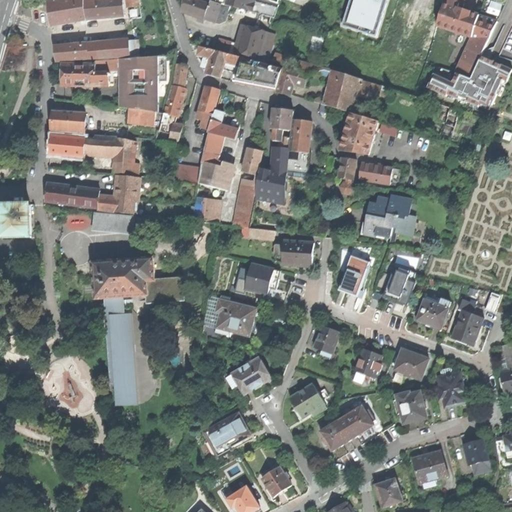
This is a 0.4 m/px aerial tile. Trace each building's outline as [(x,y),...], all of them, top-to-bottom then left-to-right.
[(87,20),(85,0),(67,0),(50,2),(51,14),(53,25),(54,25),(81,21),(87,20)] [(98,0),(85,0),(87,20),(116,17),(126,16),(124,0),(104,0),(99,1),(98,0)] [(205,20),(211,5),(197,0),(185,0),(185,4),(183,13),(205,21),(205,20)] [(247,11),(251,12),(255,0),(216,0),(216,3),(231,7),(247,11)] [(274,18),(275,18),(278,12),(282,1),(282,0),(255,0),(251,12),(274,18)] [(350,0),(342,26),(376,37),(388,0),(350,0)] [(399,0),(396,10),(408,14),(413,0),(399,0)] [(439,26),(473,37),(480,16),(470,13),(459,9),(460,5),(447,0),(444,7),(439,24),(439,26)] [(216,3),(212,2),(211,5),(205,20),(220,25),(226,22),(231,7),(216,3)] [(444,7),(443,6),(434,3),(429,21),(439,24),(444,7)] [(408,14),(396,10),(383,48),(426,63),(439,26),(439,24),(429,21),(408,14)] [(273,23),(274,18),(251,12),(247,11),(246,16),(273,23)] [(480,16),(473,37),(489,42),(498,23),(498,22),(490,19),(480,16)] [(245,58),(261,62),(266,44),(269,33),(244,26),(238,45),(235,55),(238,56),(245,58)] [(266,44),(273,46),(276,35),(269,33),(266,44)] [(473,37),(466,52),(481,59),(483,56),(489,42),(473,37)] [(219,39),(216,50),(229,54),(235,55),(238,45),(219,39)] [(121,60),(131,59),(130,41),(89,44),(90,59),(90,62),(98,62),(121,60)] [(59,62),(90,59),(89,44),(76,45),(58,47),(57,47),(58,54),(59,62)] [(273,46),(266,44),(261,62),(264,63),(268,64),(273,46)] [(199,56),(206,58),(212,59),(215,50),(202,46),(199,56)] [(215,77),(222,79),(227,63),(229,54),(216,50),(215,50),(212,59),(209,69),(208,75),(215,77)] [(466,52),(457,73),(472,79),(481,59),(466,52)] [(227,63),(235,65),(238,56),(235,55),(229,54),(227,63)] [(274,62),(285,65),(288,57),(276,54),(274,62)] [(233,70),(241,72),(245,58),(238,56),(235,65),(233,70)] [(481,59),(472,79),(485,85),(495,61),(489,59),(483,56),(481,59)] [(121,108),(131,109),(157,113),(160,113),(160,81),(160,57),(131,59),(121,60),(121,71),(121,108)] [(203,67),(209,69),(212,59),(206,58),(203,67)] [(247,86),(257,87),(264,63),(261,62),(245,58),(241,72),(237,84),(247,86)] [(121,71),(121,60),(98,62),(98,66),(98,74),(111,74),(111,71),(121,71)] [(285,65),(285,68),(309,75),(315,74),(318,66),(302,61),(300,69),(285,65)] [(511,68),(495,61),(485,85),(499,92),(504,81),(508,83),(511,74),(511,68)] [(284,69),(268,64),(264,63),(257,87),(266,89),(278,92),(284,69)] [(178,65),(175,86),(184,88),(186,76),(188,67),(178,65)] [(75,86),(98,86),(98,74),(98,66),(65,66),(65,76),(65,86),(67,86),(75,86)] [(315,74),(332,78),(334,71),(318,66),(315,74)] [(284,69),(278,92),(284,93),(291,95),(295,84),(306,87),(309,75),(285,68),(284,69)] [(329,87),(359,94),(363,82),(363,80),(334,71),(332,78),(329,87)] [(436,75),(429,90),(447,97),(448,95),(458,99),(459,97),(467,100),(466,102),(479,108),(480,106),(491,111),(499,92),(485,85),(472,79),(457,73),(453,82),(436,75)] [(111,74),(98,74),(98,86),(111,86),(111,74)] [(382,88),(363,82),(359,94),(379,98),(382,88)] [(173,85),(166,114),(171,116),(179,118),(183,102),(187,89),(184,88),(175,86),(173,85)] [(359,94),(329,87),(327,97),(356,103),(359,94)] [(214,115),(220,92),(214,90),(207,88),(200,112),(214,115)] [(356,103),(327,97),(325,101),(324,105),(334,108),(353,114),(356,103)] [(332,115),(334,108),(324,105),(321,105),(319,111),(332,115)] [(131,109),(130,123),(155,126),(157,113),(131,109)] [(451,109),(440,140),(449,144),(460,112),(451,109)] [(275,129),(292,130),(294,112),(283,111),(274,110),(272,129),(275,129)] [(217,111),(214,121),(222,124),(225,114),(217,111)] [(85,134),(87,115),(56,112),(55,112),(55,121),(54,131),(61,132),(85,134)] [(214,115),(200,112),(198,119),(204,120),(202,128),(210,130),(214,115)] [(166,114),(161,131),(166,133),(171,116),(166,114)] [(343,150),(369,156),(379,122),(353,114),(348,130),(343,150)] [(222,126),(222,124),(214,121),(210,134),(224,137),(237,141),(239,131),(230,128),(222,126)] [(295,121),(292,152),(300,152),(309,153),(312,123),(303,122),(295,121)] [(175,124),(170,140),(179,142),(184,126),(175,124)] [(388,125),(386,132),(395,135),(397,127),(388,125)] [(292,138),(292,130),(275,129),(274,141),(282,142),(283,137),(292,138)] [(218,152),(220,153),(224,137),(210,134),(208,141),(210,141),(204,164),(202,163),(202,169),(199,184),(228,191),(234,166),(226,164),(225,166),(218,164),(216,160),(218,152)] [(52,146),(51,155),(86,158),(86,156),(87,139),(61,137),(53,136),(52,146)] [(97,136),(96,140),(95,156),(104,155),(105,137),(97,136)] [(118,138),(105,137),(104,155),(117,153),(118,139),(118,138)] [(282,149),(291,150),(292,138),(283,137),(282,142),(282,149)] [(92,140),(87,139),(86,156),(95,156),(96,140),(92,140)] [(115,173),(139,176),(140,172),(141,149),(136,149),(137,143),(118,139),(117,153),(115,173)] [(249,149),(244,172),(258,175),(264,152),(249,149)] [(290,151),(291,150),(282,149),(281,159),(290,159),(290,151)] [(289,164),(297,165),(299,165),(300,152),(292,152),(290,151),(290,159),(289,164)] [(342,166),(340,177),(355,180),(358,161),(343,159),(342,166)] [(175,181),(199,184),(202,169),(178,164),(175,181)] [(295,182),(296,168),(297,165),(289,164),(289,166),(288,174),(288,182),(295,182)] [(391,185),(394,169),(373,166),(363,164),(360,180),(391,185)] [(280,165),(280,172),(288,174),(289,166),(280,165)] [(288,182),(288,174),(280,172),(262,168),(260,183),(256,199),(267,201),(275,203),(286,205),(288,182)] [(296,168),(295,182),(302,183),(304,168),(296,168)] [(304,168),(302,183),(311,184),(312,169),(304,168)] [(398,186),(401,170),(394,169),(391,185),(398,186)] [(141,179),(119,176),(117,191),(139,194),(141,179)] [(246,180),(237,225),(251,226),(256,199),(260,183),(246,180)] [(47,203),(99,209),(100,196),(101,191),(49,185),(48,194),(47,203)] [(139,194),(117,191),(117,198),(138,200),(139,194)] [(99,209),(99,211),(137,215),(138,200),(117,198),(100,196),(99,209)] [(380,227),(379,234),(393,237),(395,228),(400,229),(399,234),(415,237),(418,218),(408,216),(411,200),(393,197),(393,201),(385,199),(383,206),(372,204),(370,216),(368,225),(380,227)] [(197,198),(194,221),(219,224),(222,201),(197,198)] [(267,201),(256,199),(251,226),(261,228),(267,201)] [(286,205),(275,203),(273,213),(286,215),(286,205)] [(1,205),(2,238),(32,237),(31,205),(15,205),(1,205)] [(126,232),(128,215),(95,212),(93,228),(126,232)] [(135,230),(137,216),(128,215),(126,232),(135,233),(135,230)] [(149,231),(151,217),(137,216),(135,230),(149,231)] [(251,226),(250,236),(275,239),(276,230),(261,228),(251,226)] [(283,264),(314,266),(315,254),(316,242),(285,240),(285,244),(283,261),(283,264)] [(283,261),(285,244),(276,243),(274,260),(283,261)] [(353,255),(340,290),(347,292),(359,296),(362,287),(364,283),(371,262),(353,255)] [(95,279),(97,299),(106,298),(124,297),(148,295),(157,294),(156,279),(154,257),(94,262),(95,279)] [(270,287),(277,289),(279,280),(281,271),(275,269),(275,268),(252,263),(246,289),(260,292),(269,294),(270,287)] [(394,275),(386,296),(392,299),(395,300),(408,304),(416,283),(394,275)] [(183,277),(156,279),(157,294),(148,295),(149,304),(187,301),(185,276),(183,277)] [(269,294),(260,292),(259,298),(274,301),(277,289),(270,287),(269,294)] [(359,296),(347,292),(345,297),(352,300),(361,303),(366,289),(362,287),(359,296)] [(222,341),(232,331),(219,328),(222,313),(218,312),(220,300),(229,302),(230,297),(209,292),(202,337),(222,341)] [(440,305),(442,300),(428,295),(426,299),(440,305)] [(491,295),(487,308),(495,310),(499,298),(491,295)] [(117,407),(140,405),(132,314),(131,314),(126,314),(124,297),(106,298),(107,313),(113,383),(115,383),(117,407)] [(442,298),(442,300),(440,305),(426,299),(419,320),(426,323),(433,325),(432,327),(441,331),(450,308),(452,302),(442,298)] [(222,313),(219,328),(232,331),(250,335),(252,327),(254,321),(255,321),(258,310),(229,302),(220,300),(218,312),(222,313)] [(463,310),(474,314),(476,306),(463,301),(459,310),(463,311),(463,310)] [(463,311),(453,339),(463,342),(474,346),(484,318),(474,314),(463,310),(463,311)] [(44,313),(43,316),(44,319),(47,320),(50,318),(51,315),(50,312),(47,311),(44,313)] [(323,326),(315,347),(323,350),(332,354),(333,354),(341,332),(333,329),(331,329),(323,326)] [(501,372),(506,394),(511,392),(511,344),(506,346),(509,357),(511,370),(501,372)] [(332,354),(323,350),(322,355),(331,358),(332,354)] [(375,377),(383,356),(374,353),(366,350),(358,371),(367,374),(375,377)] [(400,361),(396,370),(398,370),(406,373),(422,379),(430,359),(420,356),(421,355),(417,353),(414,352),(414,353),(404,350),(400,361)] [(240,385),(245,394),(260,386),(273,378),(261,357),(227,377),(234,388),(240,385)] [(499,360),(501,372),(511,370),(509,357),(499,360)] [(396,374),(398,370),(396,370),(400,361),(393,358),(384,381),(392,384),(396,374)] [(367,374),(358,371),(356,375),(366,379),(367,374)] [(467,399),(462,376),(462,372),(440,377),(441,385),(444,399),(446,408),(456,405),(468,403),(467,399)] [(473,398),(468,374),(462,376),(467,399),(473,398)] [(317,409),(319,413),(328,407),(326,404),(324,400),(321,395),(314,384),(302,391),(292,398),(297,407),(304,418),(312,412),(317,409)] [(402,413),(405,424),(415,421),(428,418),(421,391),(411,394),(411,392),(398,395),(399,399),(402,413)] [(375,425),(364,406),(355,411),(346,417),(339,421),(351,440),(363,432),(375,425)] [(304,418),(297,407),(293,409),(300,420),(304,418)] [(344,413),(346,417),(355,411),(353,408),(344,413)] [(211,439),(221,456),(222,456),(232,450),(233,450),(230,445),(240,439),(241,440),(251,434),(245,423),(240,414),(217,427),(216,426),(206,432),(209,438),(210,440),(211,439)] [(331,426),(339,421),(337,417),(329,422),(331,426)] [(351,440),(339,421),(331,426),(322,431),(333,450),(342,445),(351,440)] [(233,450),(232,450),(232,451),(258,437),(256,432),(251,434),(241,440),(240,439),(230,445),(233,450)] [(223,458),(222,456),(221,456),(211,439),(210,440),(209,438),(203,442),(213,460),(215,459),(221,459),(223,458)] [(465,445),(470,465),(473,464),(489,460),(484,440),(474,442),(465,445)] [(499,455),(508,454),(506,440),(497,442),(499,455)] [(415,459),(421,483),(423,483),(425,488),(439,484),(437,479),(449,476),(442,451),(433,453),(433,454),(425,456),(415,459)] [(489,460),(473,464),(476,474),(492,470),(489,460)] [(269,488),(275,497),(285,490),(293,485),(281,467),(263,478),(269,488)] [(378,486),(385,507),(403,501),(396,480),(387,483),(378,486)] [(239,509),(240,511),(253,511),(254,511),(261,508),(248,487),(235,496),(228,500),(233,508),(237,506),(239,509)] [(271,499),(275,497),(269,488),(266,490),(271,499)] [(228,500),(235,496),(230,489),(224,493),(228,500)] [(330,511),(352,511),(346,502),(330,511)]
